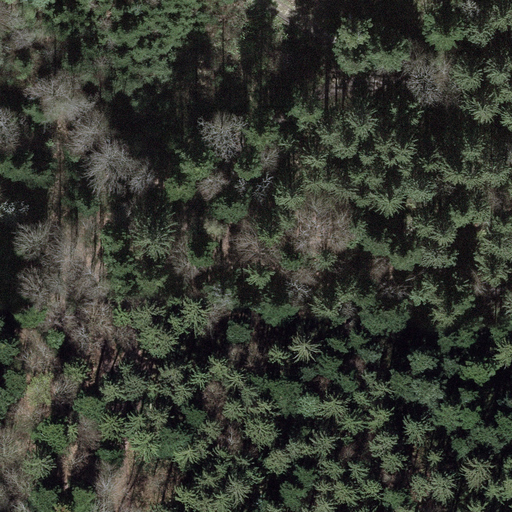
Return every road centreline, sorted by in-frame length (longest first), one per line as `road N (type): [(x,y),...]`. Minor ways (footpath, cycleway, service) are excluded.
road 1 (track): [(0,157),(64,228),(92,291),(117,454)]
road 2 (track): [(511,104),(468,107),(405,92),(330,40)]
